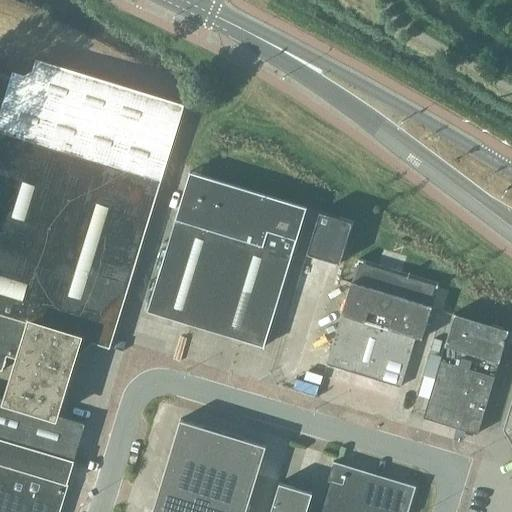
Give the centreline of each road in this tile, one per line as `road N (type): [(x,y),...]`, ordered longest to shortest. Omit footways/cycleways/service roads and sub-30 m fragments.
road 1 (unclassified): [(443,511),(451,480),(436,464),(165,382),(142,388)]
road 2 (secondary): [(214,13),(511,215)]
road 3 (secondary): [(511,173),(214,13)]
road 4 (unclassified): [(101,511),(142,388)]
